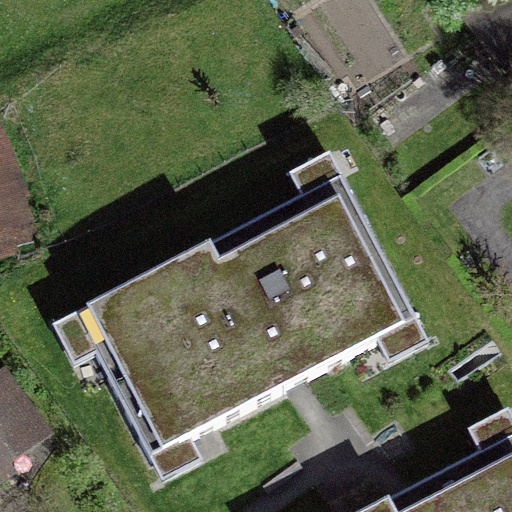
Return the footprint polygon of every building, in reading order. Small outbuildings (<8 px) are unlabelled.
[(511,4),(470,32),(494,70),(511,58),(511,4)] [(0,245),(26,236),(0,165),(0,245)] [(75,319),(151,464),(417,325),(341,180),(75,319)] [(0,491),(61,453),(19,385),(0,396),(0,491)] [(511,511),(511,439),(372,511),(511,511)]
